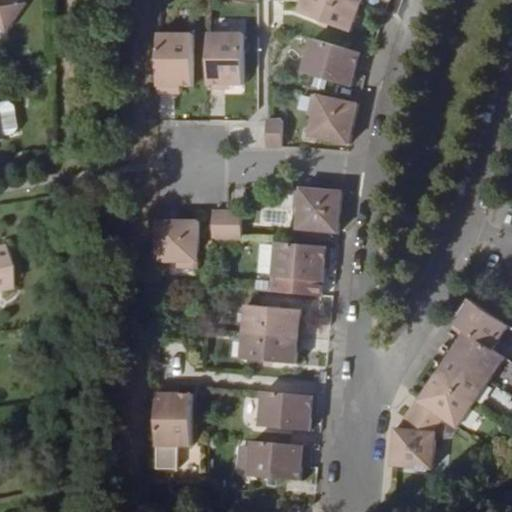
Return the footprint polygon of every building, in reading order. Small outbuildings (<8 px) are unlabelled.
[(19,0),(0,0),(0,28),(3,31),(24,3),(19,0)] [(353,25),(361,0),(303,0),(301,6),(353,25)] [(242,26),(208,25),(208,82),(223,81),(223,76),(231,76),(242,76),(242,26)] [(193,26),(159,26),(158,86),(173,86),(173,79),(181,79),(193,79),(193,26)] [(361,62),(366,47),(312,32),(303,66),(350,80),(353,68),(356,61),(361,62)] [(360,69),(361,62),(356,61),(353,68),(360,69)] [(311,128),(352,136),(360,97),(313,87),(308,108),(315,109),(311,128)] [(268,141),(282,140),(282,115),(268,114),(268,141)] [(300,221),(340,224),(344,183),(297,179),(296,201),(302,202),(300,221)] [(213,203),(214,231),(228,230),(227,203),(213,203)] [(227,203),(228,230),(241,231),(242,204),(227,203)] [(158,214),(158,255),(178,254),(178,259),(198,259),(198,214),(158,214)] [(330,254),(331,238),(276,234),(273,269),(323,273),(324,261),(324,254),(330,254)] [(0,290),(12,288),(5,245),(0,246),(0,290)] [(244,323),(298,328),(301,302),(246,297),(244,323)] [(473,299),(458,324),(470,332),(469,334),(509,361),(510,359),(500,353),(511,335),(511,328),(511,327),(511,326),(473,299)] [(295,355),(298,328),(244,323),(242,351),(295,355)] [(470,332),(458,324),(454,330),(466,338),(469,334),(470,332)] [(509,361),(469,334),(466,338),(454,357),(493,383),(509,361)] [(493,383),(454,357),(438,379),(478,407),(493,383)] [(157,409),(157,439),(192,440),(192,387),(180,387),(173,387),(173,378),(157,378),(157,409)] [(478,407),(438,379),(422,403),(444,418),(462,429),(478,407)] [(318,387),(263,383),(259,417),(310,422),(311,410),(311,402),(316,403),(318,387)] [(397,423),(394,456),(405,458),(404,462),(425,464),(425,459),(435,460),(438,427),(444,418),(422,403),(408,425),(397,423)] [(311,437),(252,431),(249,466),(300,471),(301,459),(302,453),(309,453),(311,437)]
